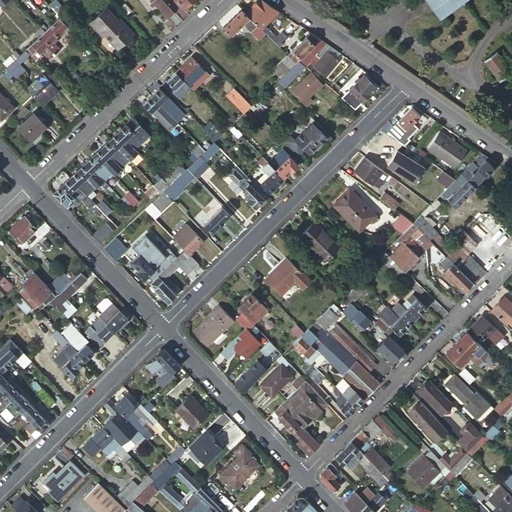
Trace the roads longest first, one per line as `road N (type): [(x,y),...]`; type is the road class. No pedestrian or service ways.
road 1 (residential): [(405,85),(163,328)]
road 2 (residential): [(511,260),(301,475)]
road 3 (residential): [(223,0),(28,185)]
road 4 (residential): [(163,328),(0,491)]
road 5 (residential): [(301,475),(163,328)]
road 6 (residential): [(163,328),(28,185)]
road 7 (residential): [(281,0),(405,85)]
road 8 (residential): [(405,85),(511,160)]
